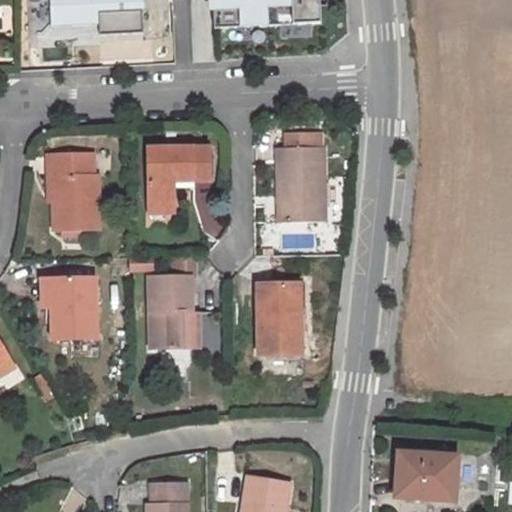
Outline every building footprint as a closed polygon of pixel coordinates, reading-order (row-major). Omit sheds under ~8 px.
[(148,0),(52,0),(55,40),(151,34),(148,0)] [(331,22),(330,0),(213,0),(214,12),(245,11),(246,28),(283,26),(284,36),(311,35),(310,22),(331,22)] [(322,146),(276,146),(276,222),(322,221),(322,146)] [(171,201),(170,180),(206,180),(206,147),(146,149),(146,202),(171,201)] [(87,152),(48,153),(52,231),(96,230),(94,173),(87,173),(87,152)] [(171,201),(146,202),(146,210),(171,210),(171,201)] [(153,270),(154,254),(134,253),(134,269),(153,270)] [(193,256),(168,257),(168,277),(189,277),(193,277),(193,256)] [(183,349),(182,314),(190,313),(189,277),(168,277),(147,277),(147,350),(183,349)] [(91,278),(47,280),(50,326),(51,342),(95,341),(91,278)] [(47,280),(32,281),(34,309),(40,309),(40,326),(50,326),(47,280)] [(302,283),(292,284),(293,316),(298,316),(303,316),(302,283)] [(292,284),(255,284),(256,356),(298,356),(298,316),(293,316),(292,284)] [(0,348),(0,368),(1,368),(9,364),(0,348)] [(37,377),(32,379),(36,387),(42,383),(37,377)] [(42,383),(36,387),(41,395),(48,392),(42,383)] [(403,474),(401,499),(455,502),(458,457),(399,453),(397,473),(403,474)] [(246,478),(240,511),(280,511),(285,484),(246,478)] [(184,511),(184,481),(150,482),(150,503),(144,503),(144,511),(184,511)]
